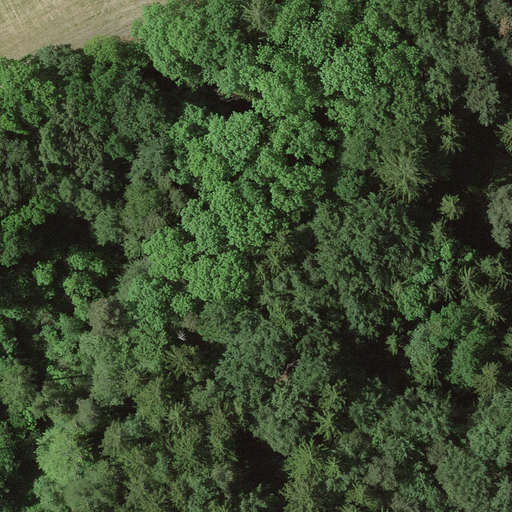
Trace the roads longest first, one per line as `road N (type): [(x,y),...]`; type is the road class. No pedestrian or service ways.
road 1 (track): [(0,119),(124,57),(304,0)]
road 2 (track): [(481,187),(511,68)]
